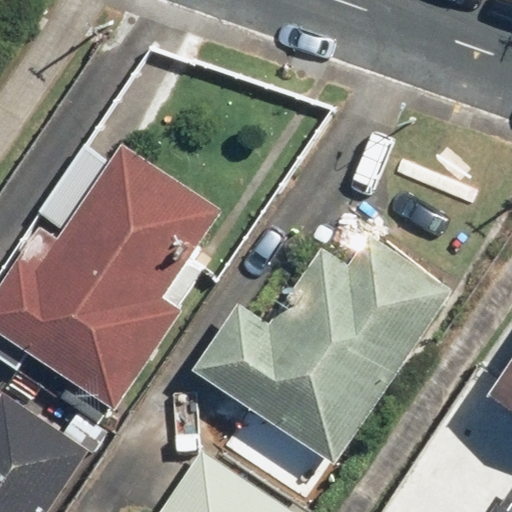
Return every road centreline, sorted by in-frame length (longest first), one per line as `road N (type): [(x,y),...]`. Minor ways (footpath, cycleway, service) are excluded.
road 1 (residential): [(329,0),(511,63)]
road 2 (unknown): [(0,154),(115,0)]
